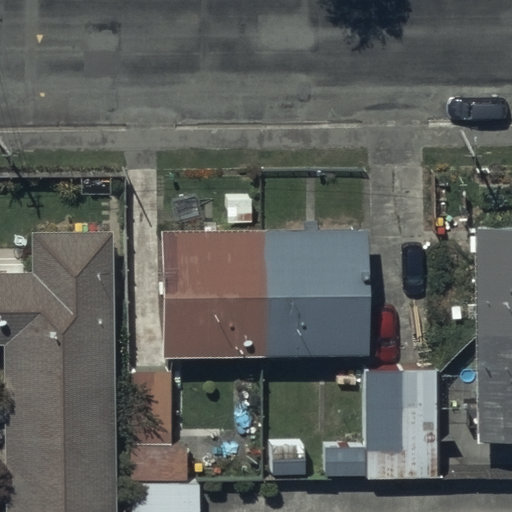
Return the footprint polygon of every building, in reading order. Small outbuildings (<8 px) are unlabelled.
[(365,227),(159,230),(161,355),(367,352),(365,227)] [(511,228),(472,229),(475,442),(511,441),(511,228)] [(113,511),(109,229),(31,230),(31,270),(0,270),(0,342),(2,342),(5,511),(113,511)] [(433,367),(363,367),(363,474),(433,474),(433,367)] [(171,371),(131,371),(130,443),(170,443),(171,371)] [(199,511),(199,481),(133,483),(133,511),(199,511)]
